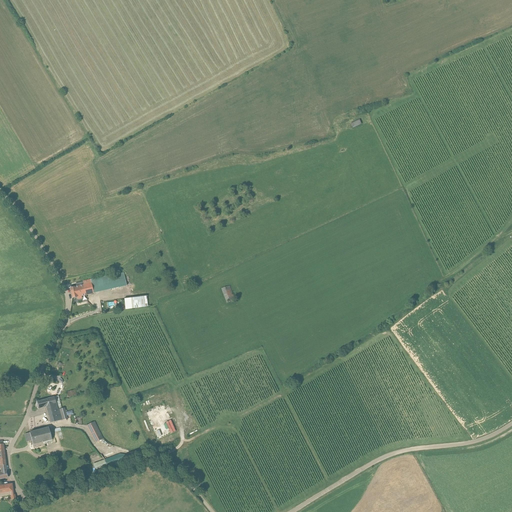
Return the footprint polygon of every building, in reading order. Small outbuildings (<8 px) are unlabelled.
[(361,120),(351,123),(353,128),(362,125),(361,120)] [(90,280),(93,294),(126,286),(124,275),(123,273),(90,280)] [(83,282),(75,284),(76,287),(70,288),(72,299),(77,298),(77,299),(81,298),(81,297),(86,295),(93,294),(90,280),(82,282),(83,282)] [(148,295),(125,297),(126,309),(146,307),(146,304),(149,303),(148,295)] [(46,406),(59,402),(58,397),(37,403),(38,408),(46,406)] [(61,409),(59,402),(46,406),(51,423),(67,419),(64,408),(61,409)] [(166,421),(172,433),(177,431),(171,419),(166,421)] [(96,443),(103,439),(94,422),(87,426),(96,443)] [(33,445),(40,443),(56,439),(53,429),(49,431),(48,428),(29,433),(30,433),(25,435),(25,434),(27,443),(32,441),(33,445)] [(96,473),(127,460),(125,455),(120,454),(117,455),(93,464),(96,473)]
